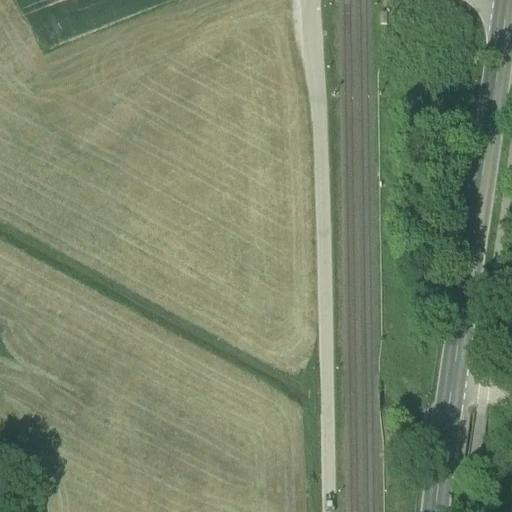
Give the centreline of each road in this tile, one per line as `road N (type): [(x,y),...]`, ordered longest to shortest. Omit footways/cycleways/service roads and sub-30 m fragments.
road 1 (primary): [(435,511),(507,0)]
road 2 (unclassified): [(328,511),(310,0)]
